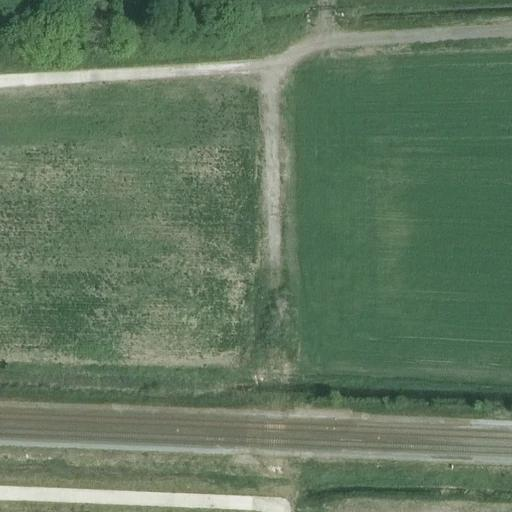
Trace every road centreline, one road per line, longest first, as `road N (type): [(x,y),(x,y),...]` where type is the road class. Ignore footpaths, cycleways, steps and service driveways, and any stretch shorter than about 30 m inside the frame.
road 1 (track): [(272,374),(267,89),(279,64),(319,44),(511,31)]
road 2 (track): [(279,511),(175,496),(0,494)]
